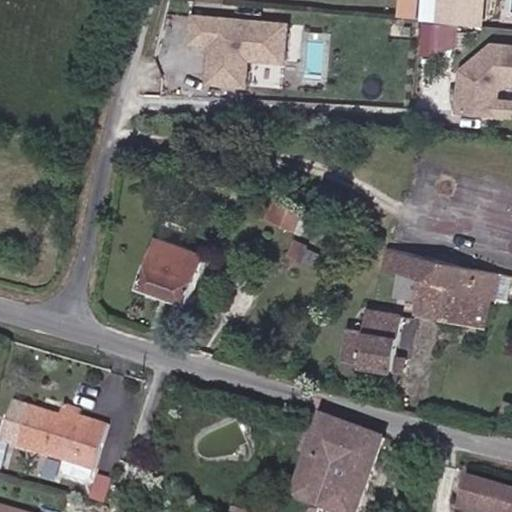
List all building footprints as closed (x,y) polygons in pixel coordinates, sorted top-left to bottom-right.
[(485,0),(421,0),(419,19),(483,25),(485,0)] [(284,53),(288,15),(195,5),(192,32),(217,34),(216,39),(211,45),(208,72),(245,76),(248,49),(284,53)] [(436,50),(438,29),(424,27),(421,54),(435,55),(436,50)] [(453,52),(455,30),(438,29),(436,50),(453,52)] [(498,93),(499,84),(506,78),(511,78),(511,38),(494,37),(465,61),(469,65),(465,68),(464,74),(460,78),(458,104),(497,108),(498,93)] [(465,68),(469,65),(465,61),(462,63),(460,78),(464,74),(465,68)] [(511,109),(511,94),(498,93),(497,108),(511,109)] [(165,231),(149,282),(163,287),(194,298),(211,247),(165,231)] [(389,267),(427,277),(421,306),(463,316),(468,286),(442,280),(446,255),(395,243),(389,267)] [(468,286),(463,316),(494,323),(500,294),(511,296),(511,271),(446,255),(442,280),(468,286)] [(360,326),(354,356),(399,365),(413,304),(382,297),(375,328),(360,326)] [(58,412),(88,421),(79,456),(96,460),(110,415),(95,411),(98,401),(64,392),(58,412)] [(58,412),(32,405),(23,439),(47,447),(58,412)] [(58,412),(47,447),(79,456),(88,421),(58,412)] [(302,496),(334,507),(346,469),(377,478),(383,457),(353,449),(360,425),(328,415),(302,496)] [(360,425),(353,449),(383,457),(391,434),(360,425)] [(51,456),(46,471),(88,485),(93,471),(51,456)] [(346,469),(334,507),(349,511),(366,511),(377,478),(346,469)] [(494,511),(511,511),(511,482),(475,472),(465,503),(494,511)] [(98,474),(94,498),(108,500),(112,476),(98,474)] [(27,511),(28,509),(0,499),(0,511),(27,511)]
